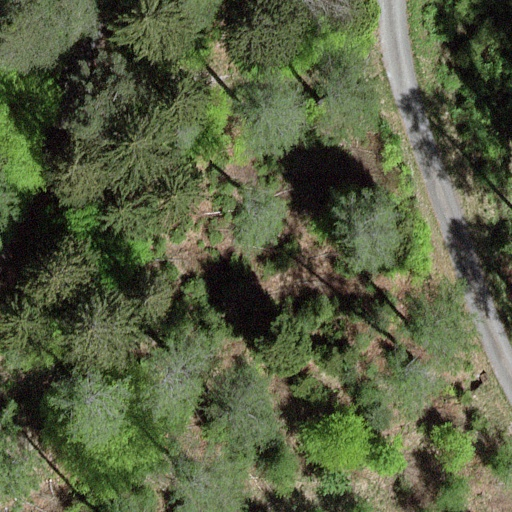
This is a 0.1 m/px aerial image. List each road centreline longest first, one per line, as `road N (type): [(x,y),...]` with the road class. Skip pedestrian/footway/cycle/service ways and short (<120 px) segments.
road 1 (track): [(511,354),(456,255),(401,0)]
road 2 (track): [(112,0),(0,268)]
